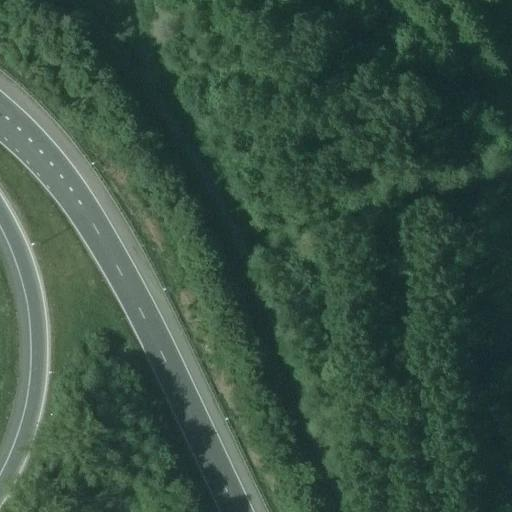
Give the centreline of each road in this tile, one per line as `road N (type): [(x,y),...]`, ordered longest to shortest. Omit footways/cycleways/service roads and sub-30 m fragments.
road 1 (motorway): [(235,511),(83,209),(0,113)]
road 2 (motorway): [(0,213),(24,264),(38,332),(37,397),(0,492)]
road 3 (track): [(500,104),(389,53),(322,0)]
road 4 (track): [(511,116),(435,0)]
